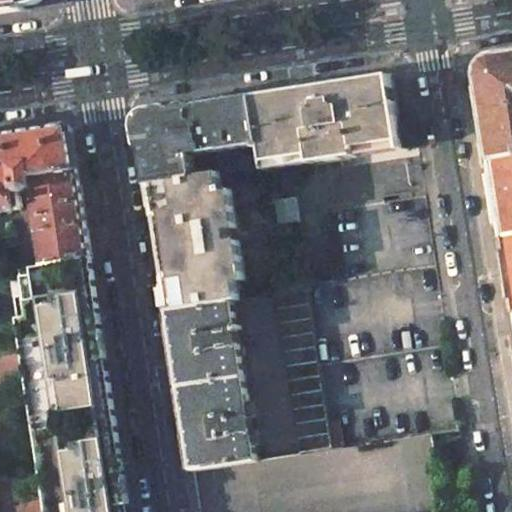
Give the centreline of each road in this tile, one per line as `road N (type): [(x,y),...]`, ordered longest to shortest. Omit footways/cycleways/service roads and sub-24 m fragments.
road 1 (residential): [(430,26),(507,511)]
road 2 (residential): [(102,77),(170,511)]
road 3 (primary): [(102,77),(430,26)]
road 4 (primary): [(340,0),(96,39)]
